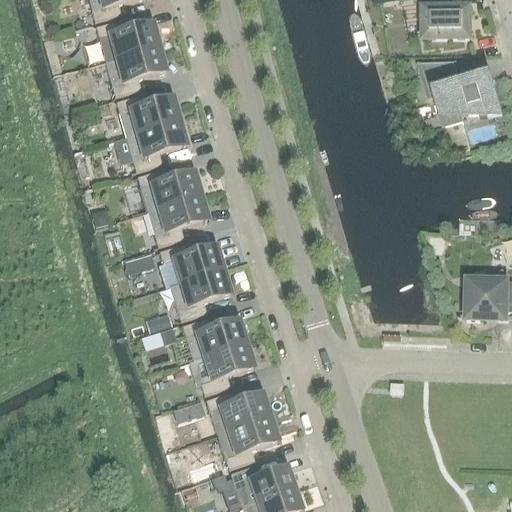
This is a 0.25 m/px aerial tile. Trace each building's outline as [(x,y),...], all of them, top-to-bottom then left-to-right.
[(143,0),(98,0),(99,1),(87,3),(93,27),(120,20),(117,9),(144,2),(143,0)] [(381,0),(371,0),(373,8),(383,6),(381,0)] [(425,0),(426,13),(423,13),(423,43),(468,42),(468,12),(449,13),(449,0),(425,0)] [(109,40),(116,64),(157,53),(151,29),(124,36),(121,25),(95,32),(98,43),(109,40)] [(157,53),(116,64),(104,67),(114,102),(140,95),(137,84),(163,77),(157,53)] [(498,117),(490,89),(477,92),(474,82),(462,86),(456,66),(417,67),(417,68),(419,68),(428,100),(434,98),(443,129),(462,124),(460,118),(498,117)] [(125,142),(177,127),(171,103),(144,111),(141,100),(115,107),(125,142)] [(177,127),(125,142),(135,177),(161,170),(158,159),(184,151),(177,127)] [(146,217),(199,201),(192,178),(165,185),(162,174),(136,182),(146,217)] [(199,201),(146,217),(157,252),(183,244),(179,233),(206,225),(199,201)] [(97,217),(93,224),(95,231),(108,227),(105,215),(97,217)] [(180,288),(221,275),(214,252),(187,260),(184,249),(158,257),(162,268),(173,265),(180,288)] [(150,259),(137,263),(141,277),(154,273),(150,259)] [(511,285),(506,286),(502,274),(470,285),(467,285),(466,324),(479,325),(479,323),(511,324),(511,322),(508,323),(508,317),(511,316),(511,285)] [(221,275),(180,288),(169,292),(179,326),(205,318),(202,307),(228,299),(221,275)] [(168,322),(160,324),(163,334),(171,331),(168,322)] [(192,366),(203,362),(244,349),(237,325),(210,334),(207,323),(181,331),(192,366)] [(172,335),(161,338),(164,350),(175,346),(172,335)] [(244,349),(203,362),(211,386),(200,389),(203,401),(229,392),(226,381),(252,373),(244,349)] [(391,390),(391,395),(391,398),(402,399),(402,388),(391,387),(391,390)] [(227,436),(237,433),(268,423),(260,399),(234,408),(230,397),(205,405),(212,428),(224,424),(227,436)] [(200,407),(192,410),(196,422),(204,420),(200,407)] [(268,423),(237,433),(227,436),(235,459),(224,463),(228,474),(253,466),(250,455),(276,446),(268,423)] [(193,485),(218,477),(214,463),(188,471),(193,485)] [(292,494),(285,472),(257,482),(253,471),(229,479),(231,485),(233,492),(240,511),(292,494)] [(223,480),(210,485),(213,494),(215,493),(217,498),(221,496),(233,492),(231,485),(225,487),(223,480)] [(240,511),(298,511),(292,494),(240,511)]
